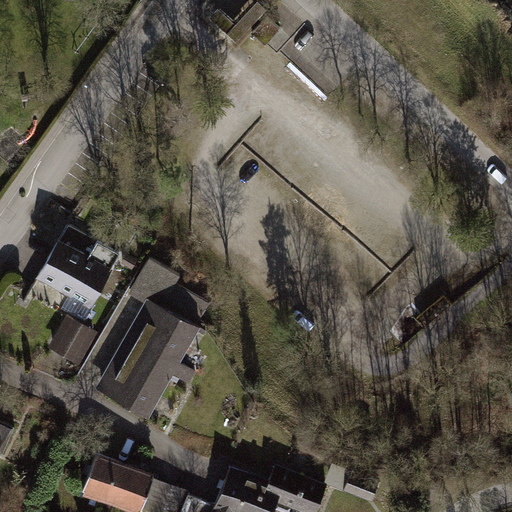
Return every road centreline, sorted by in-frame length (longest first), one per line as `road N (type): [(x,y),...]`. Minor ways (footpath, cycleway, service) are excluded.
road 1 (residential): [(174,0),(0,244)]
road 2 (residential): [(312,0),(511,186)]
